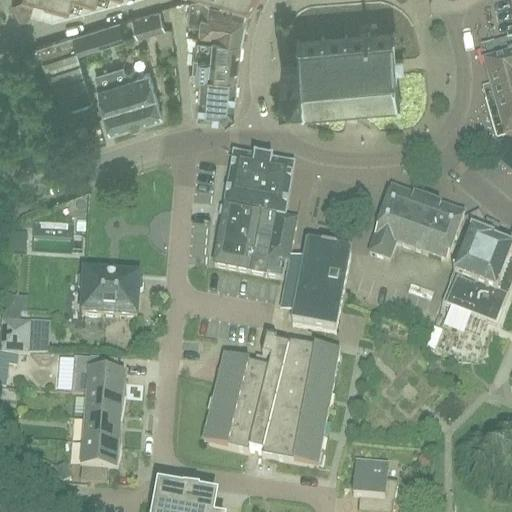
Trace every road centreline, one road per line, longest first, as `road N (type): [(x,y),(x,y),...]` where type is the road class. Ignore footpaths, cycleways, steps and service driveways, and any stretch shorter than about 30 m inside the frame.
road 1 (residential): [(326,511),(326,498),(161,472),(174,309)]
road 2 (tertiary): [(270,127),(298,151),(326,159),(403,158),(438,146)]
road 3 (residential): [(174,309),(180,144)]
road 4 (tertiary): [(438,146),(465,79),(442,0)]
road 5 (tertiary): [(278,0),(257,44),(258,97),(270,127)]
road 6 (tertiary): [(55,181),(180,144)]
road 7 (residential): [(55,181),(0,74)]
